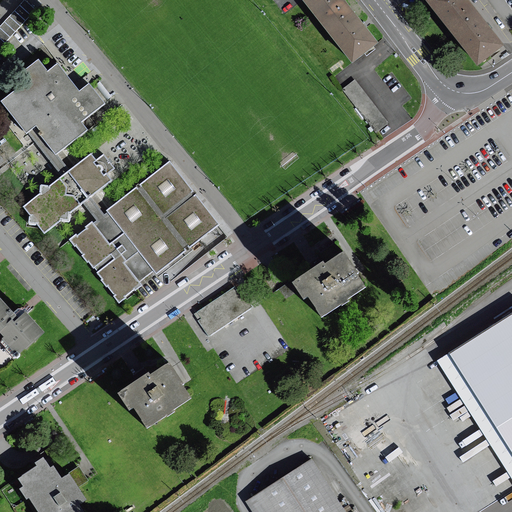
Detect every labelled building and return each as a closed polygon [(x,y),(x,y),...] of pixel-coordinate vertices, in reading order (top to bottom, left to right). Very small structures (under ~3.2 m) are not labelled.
[(375,42),(339,0),(303,0),(299,3),(350,63),(375,42)] [(498,47),(459,0),(429,0),(424,4),(474,67),(498,47)] [(0,49),(32,15),(21,5),(0,27),(0,49)] [(23,84),(0,100),(0,108),(20,135),(29,128),(50,156),(81,133),(75,125),(100,107),(84,86),(72,95),(51,66),(40,74),(32,63),(16,74),(23,84)] [(387,124),(354,80),(341,90),(374,134),(387,124)] [(37,196),(20,207),(26,217),(25,225),(35,228),(40,234),(59,220),(66,223),(68,215),(108,184),(102,177),(112,169),(101,157),(92,163),(87,157),(46,188),(38,187),(37,196)] [(115,305),(215,227),(166,165),(66,242),(115,305)] [(364,289),(341,255),(323,267),(322,265),(295,283),(319,319),(338,306),(340,308),(349,302),(348,300),(364,289)] [(207,338),(252,309),(238,286),(193,315),(207,338)] [(511,299),(429,352),(511,480),(511,299)] [(0,365),(32,336),(13,315),(5,322),(0,316),(0,365)] [(191,399),(170,366),(146,380),(123,394),(143,428),(164,416),(165,418),(174,412),(172,410),(191,399)] [(33,468),(15,479),(20,486),(17,488),(25,501),(27,499),(35,511),(80,511),(76,504),(83,500),(66,475),(59,480),(50,466),(47,468),(41,458),(31,465),(33,468)] [(344,511),(309,458),(246,496),(255,511),(353,511),(353,510),(350,511),(344,511)]
